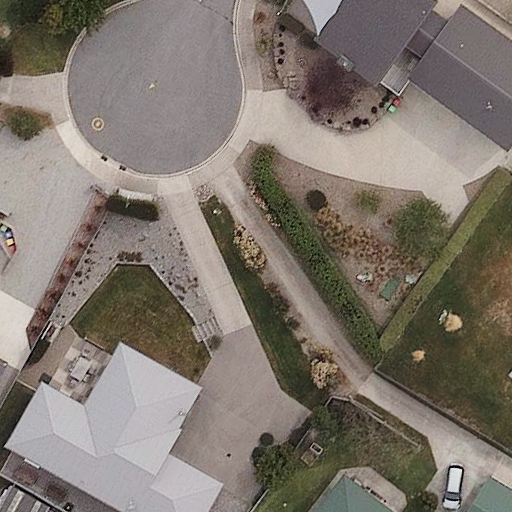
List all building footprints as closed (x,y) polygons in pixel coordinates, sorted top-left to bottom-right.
[(384,90),(398,70),(511,149),(511,42),(451,0),(348,0),(318,43),(384,90)] [(83,404),(45,383),(9,451),(121,511),(210,511),(224,487),(171,459),(207,391),(117,342),(83,404)] [(0,385),(9,368),(0,363),(0,385)] [(393,511),(346,475),(317,511),(393,511)] [(50,511),(56,503),(11,476),(0,494),(0,511),(50,511)] [(511,511),(511,490),(492,478),(471,511),(511,511)]
